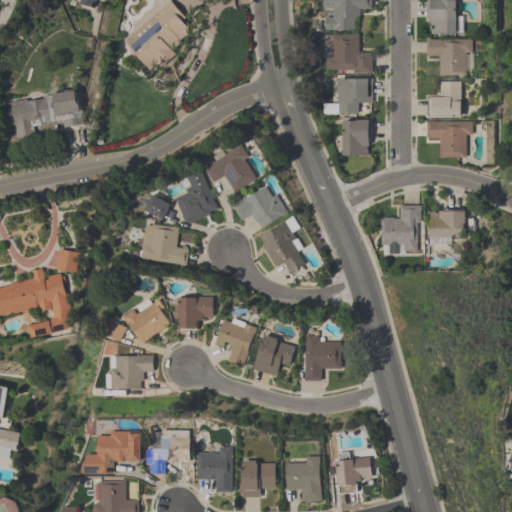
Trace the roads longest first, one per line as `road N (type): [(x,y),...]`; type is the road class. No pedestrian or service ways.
road 1 (tertiary): [(331,208),(366,290),(426,511)]
road 2 (tertiary): [(0,189),(120,167),(281,86)]
road 3 (residential): [(180,511),(425,505)]
road 4 (residential): [(189,366),(220,385),(288,404),(394,392)]
road 5 (residential): [(331,208),(402,178),(439,175),(511,193)]
road 6 (residential): [(400,0),(402,178)]
road 7 (residential): [(227,256),(286,296),(366,290)]
